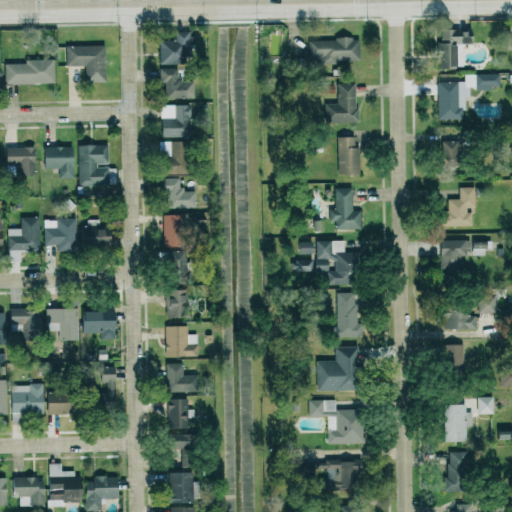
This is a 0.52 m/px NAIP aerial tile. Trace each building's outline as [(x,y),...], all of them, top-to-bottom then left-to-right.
[(462,44),(469,44),(469,29),(437,30),(438,68),(462,67),(462,44)] [(158,40),(158,63),(189,63),(189,45),(191,45),(191,31),(174,31),(174,40),(158,40)] [(307,39),(308,63),(358,62),(358,38),(307,39)] [(65,66),(84,66),(85,82),(104,81),(103,45),(65,46),(65,66)] [(54,83),(53,59),(23,60),(24,63),(4,64),(4,84),(54,83)] [(192,97),(192,80),(176,80),(175,68),(158,68),(159,82),(163,82),(163,98),(192,97)] [(437,81),(437,119),(464,119),(464,96),(469,96),(469,88),(498,88),(498,74),(463,74),(463,81),(437,81)] [(324,123),(356,122),(355,83),(336,83),(337,103),(324,103),(324,123)] [(161,137),(189,136),(188,104),(160,105),(161,137)] [(337,175),(358,174),(357,136),(336,137),(337,175)] [(458,165),(459,141),(441,140),(440,164),(458,165)] [(161,174),(185,174),(185,141),(158,141),(158,153),(167,153),(167,166),(161,166),(161,174)] [(107,144),(77,145),(78,185),(107,184),(107,144)] [(42,147),(43,168),(58,168),(58,178),(72,178),(71,146),(42,147)] [(33,147),(5,147),(5,176),(34,175),(33,147)] [(161,178),(161,192),(166,192),(166,209),(194,208),(193,191),(180,191),(179,178),(161,178)] [(360,229),(360,210),(352,210),(351,187),(333,188),(334,209),(328,209),(328,221),(334,221),(335,229),(360,229)] [(442,226),(469,225),(469,208),(474,207),(473,187),(458,187),(458,199),(447,199),(447,211),(442,211),(442,226)] [(162,246),(181,246),(181,215),(162,215),(162,246)] [(7,228),(7,262),(20,262),(20,251),(38,251),(39,217),(20,217),(20,228),(7,228)] [(75,246),(74,218),(42,219),(43,247),(75,246)] [(100,220),(82,219),(81,245),(108,245),(108,229),(100,229),(100,220)] [(315,241),(315,270),(327,270),(327,285),(353,284),(352,253),(344,253),(343,240),(315,241)] [(439,240),(440,272),(461,271),(460,256),(469,256),(468,240),(439,240)] [(298,254),(311,255),(312,242),(299,241),(298,254)] [(472,256),(485,255),(484,241),(471,242),(472,256)] [(167,280),(184,280),(183,252),(166,252),(167,280)] [(312,260),(290,259),(289,270),(312,271),(312,260)] [(165,318),(182,318),(184,291),(166,290),(165,318)] [(332,337),(358,337),(359,292),(336,292),(335,326),(332,326),(332,337)] [(495,296),(477,296),(477,312),(494,312),(495,296)] [(441,330),(475,330),(475,316),(467,316),(467,305),(440,305),(441,330)] [(78,339),(78,308),(45,309),(45,330),(59,330),(59,339),(78,339)] [(9,331),(41,332),(42,310),(9,309),(9,331)] [(112,309),(81,310),(82,333),(99,333),(100,339),(113,339),(112,309)] [(164,326),(164,356),(196,355),(196,334),(186,334),(186,326),(164,326)] [(462,344),(442,345),(442,374),(463,374),(462,344)] [(315,361),(315,391),(355,390),(355,346),(334,346),(334,360),(315,361)] [(182,363),(165,363),(166,392),(194,392),(194,374),(182,375),(182,363)] [(114,366),(100,367),(100,382),(105,382),(106,392),(92,392),(92,405),(115,404),(114,366)] [(499,387),(511,386),(511,367),(499,368),(499,387)] [(41,413),(42,385),(10,384),(10,412),(41,413)] [(46,414),(69,413),(69,392),(46,392),(46,414)] [(492,396),(476,397),(477,414),(492,414),(492,396)] [(166,399),(167,428),(186,428),(185,398),(166,399)] [(326,416),(326,443),(361,443),(361,409),(334,409),(334,399),(307,400),(307,416),(326,416)] [(443,442),(465,442),(465,425),(470,425),(469,413),(465,413),(464,404),(442,405),(443,442)] [(464,452),(448,451),(448,460),(443,460),(443,492),(464,493),(464,452)] [(359,461),(318,461),(317,470),(326,470),(326,479),(317,479),(317,492),(359,492),(359,461)] [(77,470),(60,471),(60,463),(47,464),(48,506),(63,506),(63,502),(78,501),(77,470)] [(296,476),(312,476),(313,464),(296,463),(296,476)] [(191,473),(167,472),(167,502),(191,502),(191,473)] [(84,481),(84,511),(100,511),(100,499),(116,498),(116,476),(92,476),(92,481),(84,481)] [(18,506),(43,505),(43,477),(11,478),(12,497),(18,497),(18,506)] [(455,511),(471,511),(471,503),(455,504),(455,511)]
